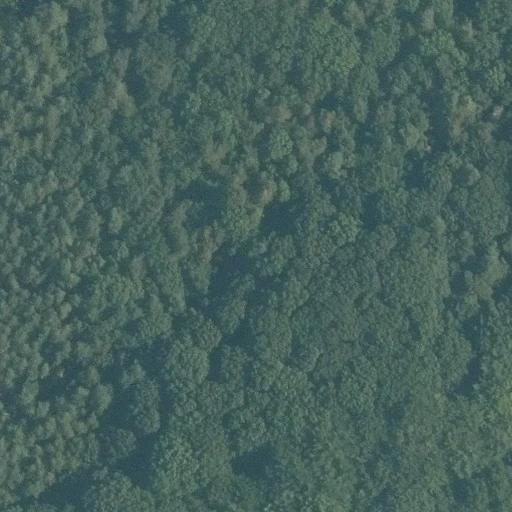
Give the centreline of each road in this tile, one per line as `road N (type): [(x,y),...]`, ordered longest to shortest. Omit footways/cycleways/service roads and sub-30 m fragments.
road 1 (track): [(511,67),(189,47),(0,19)]
road 2 (track): [(511,387),(224,511)]
